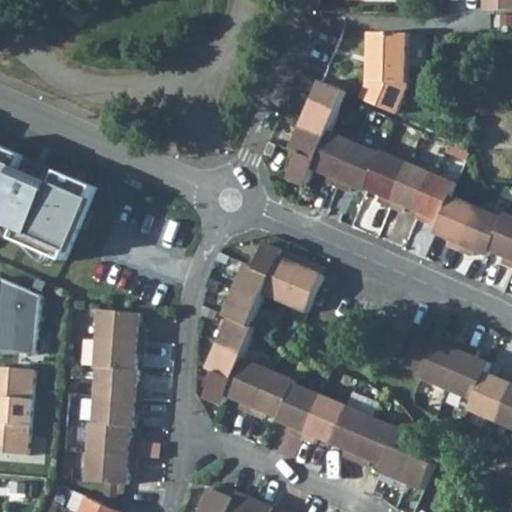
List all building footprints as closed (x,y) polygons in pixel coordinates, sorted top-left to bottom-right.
[(511,0),(487,0),(487,11),(511,9),(511,0)] [(367,83),(409,85),(411,33),(371,33),(370,66),(367,66),(367,83)] [(348,92),(322,81),(315,98),(341,109),(348,92)] [(362,98),(398,114),(409,85),(367,83),(367,86),(362,98)] [(330,135),(332,131),(341,109),(315,98),(304,124),(330,135)] [(301,154),(319,161),(330,135),(304,124),(297,141),(293,150),(301,154)] [(326,181),(338,186),(357,142),(332,131),(330,135),(319,161),(315,169),(329,175),(326,181)] [(338,186),(350,191),(353,186),(367,192),(368,189),(383,154),(357,142),(338,186)] [(66,261),(98,187),(61,171),(56,183),(39,176),(33,173),(22,168),(27,156),(0,144),(0,220),(20,229),(16,239),(66,261)] [(379,201),(391,206),(410,162),(384,151),(383,154),(368,189),(382,195),(379,201)] [(290,179),(308,186),(315,169),(319,161),(301,154),(290,179)] [(38,161),(27,156),(22,168),(33,173),(38,161)] [(391,206),(403,211),(405,205),(420,211),(436,173),(410,162),(391,206)] [(45,164),(39,176),(56,183),(61,171),(45,164)] [(417,217),(430,223),(433,217),(442,221),(453,195),(458,183),(436,173),(420,211),(417,217)] [(448,245),(460,250),(479,206),(453,195),(442,221),(440,227),(437,233),(451,239),(448,245)] [(460,250),(472,255),(474,249),(489,255),(490,253),(491,250),(505,217),(479,206),(460,250)] [(502,262),(511,266),(511,214),(507,212),(506,214),(505,217),(491,250),(504,256),(502,262)] [(430,223),(440,227),(442,221),(433,217),(430,223)] [(0,220),(0,232),(16,239),(20,229),(0,220)] [(275,277),(284,257),(287,250),(269,242),(256,268),(275,277)] [(284,257),(293,260),(295,254),(287,250),(284,257)] [(268,294),(289,303),(308,260),(295,254),(293,260),(284,257),(275,277),(268,294)] [(289,303),(310,313),(327,276),(318,272),(321,265),(308,260),(289,303)] [(318,272),(327,276),(330,269),(321,265),(318,272)] [(240,291),(265,301),(268,294),(275,277),(256,268),(252,266),(240,291)] [(45,295),(4,280),(0,319),(0,351),(40,354),(45,295)] [(240,291),(228,316),(234,318),(253,326),(265,301),(240,291)] [(100,341),(147,344),(148,331),(141,331),(142,315),(101,312),(100,341)] [(222,345),(248,356),(260,329),(253,326),(234,318),(222,345)] [(406,367),(424,375),(438,344),(419,336),(406,367)] [(422,379),(449,391),(469,345),(457,340),(454,346),(439,340),(438,344),(424,375),(422,379)] [(100,369),(138,371),(139,356),(146,357),(147,344),(100,341),(98,369),(100,369)] [(211,370),(219,374),(237,382),(247,358),(248,356),(222,345),(211,370)] [(449,391),(475,403),(489,372),(493,363),(478,357),(481,351),(469,345),(449,391)] [(242,410),(254,415),(274,369),(247,358),(237,382),(230,397),(244,404),(242,410)] [(42,369),(0,365),(0,393),(8,394),(7,420),(0,419),(0,444),(12,445),(11,453),(36,454),(42,369)] [(98,397),(145,401),(146,388),(139,387),(140,372),(138,371),(100,369),(98,397)] [(254,415),(266,420),(268,414),(282,420),(298,383),(299,381),(274,369),(254,415)] [(471,412),(498,423),(511,390),(511,375),(506,372),(503,379),(489,372),(475,403),(471,412)] [(208,399),(226,407),(230,397),(237,382),(219,374),(208,399)] [(293,435),(305,440),(325,395),(298,383),(282,420),(281,422),(296,429),(293,435)] [(511,390),(498,423),(511,429),(511,390)] [(305,440),(317,445),(319,439),(334,445),(351,406),(325,395),(305,440)] [(134,428),(136,428),(137,413),(144,414),(145,401),(98,397),(96,425),(134,428)] [(345,458),(357,463),(377,417),(351,406),(334,445),(348,452),(345,458)] [(357,463),(369,468),(372,462),(385,468),(395,446),(402,429),(377,417),(357,463)] [(91,454),(139,457),(139,444),(133,444),(134,428),(96,425),(94,425),(91,454)] [(383,474),(409,486),(421,458),(395,446),(385,468),(383,474)] [(122,484),(130,485),(131,470),(138,470),(139,457),(91,454),(89,482),(109,483),(122,484)] [(409,486),(426,493),(438,466),(421,458),(409,486)] [(107,505),(120,511),(122,484),(109,483),(107,505)] [(204,511),(233,511),(238,501),(213,491),(204,511)] [(253,511),(258,502),(241,494),(238,501),(233,511),(253,511)] [(107,505),(90,498),(84,511),(122,511),(120,511),(107,505)] [(253,511),(274,511),(276,509),(258,502),(253,511)]
